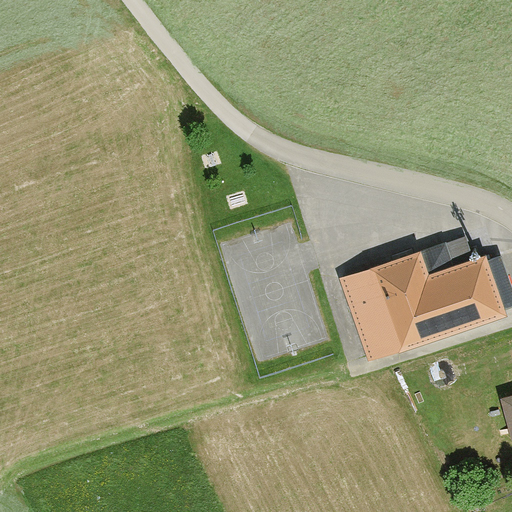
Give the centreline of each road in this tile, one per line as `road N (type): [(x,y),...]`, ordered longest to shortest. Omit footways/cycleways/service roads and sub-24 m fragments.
road 1 (residential): [(511,214),(468,194),(292,152),(256,136),(219,105)]
road 2 (unclassified): [(219,105),(135,0)]
